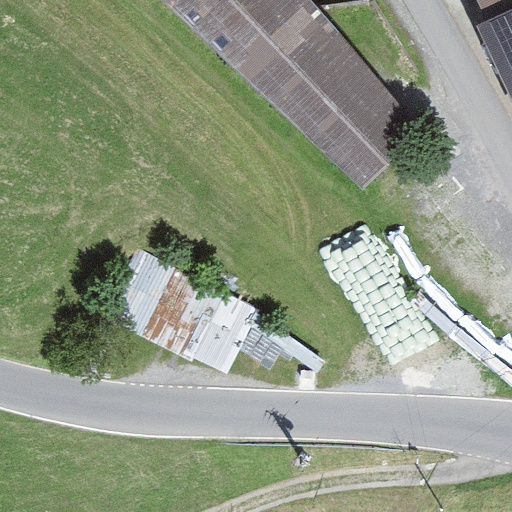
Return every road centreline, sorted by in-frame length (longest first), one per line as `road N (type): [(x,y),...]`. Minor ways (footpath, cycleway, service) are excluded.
road 1 (tertiary): [(0,387),(140,413),(366,417),(511,432)]
road 2 (track): [(232,511),(340,478),(470,469),(511,455)]
road 3 (unclassified): [(511,161),(421,0)]
